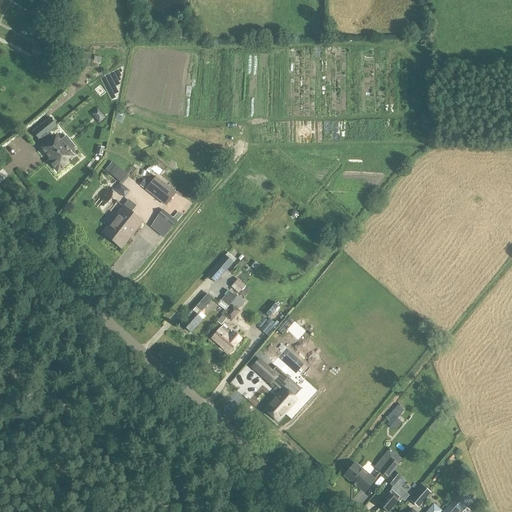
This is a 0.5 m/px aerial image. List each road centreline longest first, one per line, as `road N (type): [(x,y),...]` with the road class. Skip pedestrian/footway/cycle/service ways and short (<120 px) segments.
road 1 (unclassified): [(329,511),(0,228)]
road 2 (track): [(0,363),(206,511)]
